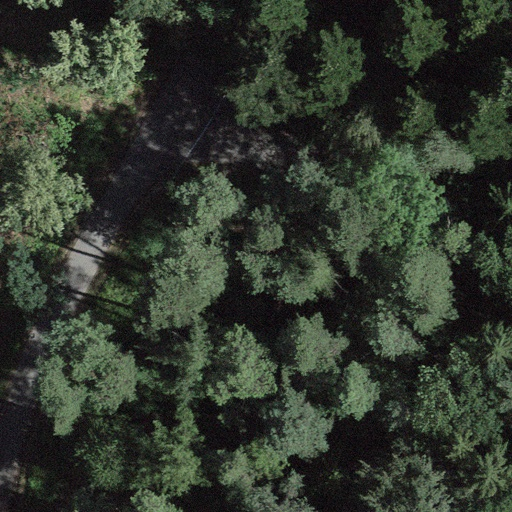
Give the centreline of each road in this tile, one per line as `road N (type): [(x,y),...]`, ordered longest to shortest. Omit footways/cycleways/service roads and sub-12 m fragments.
road 1 (unclassified): [(253,0),(138,141),(78,263),(40,371),(19,511)]
road 2 (track): [(138,141),(511,168)]
